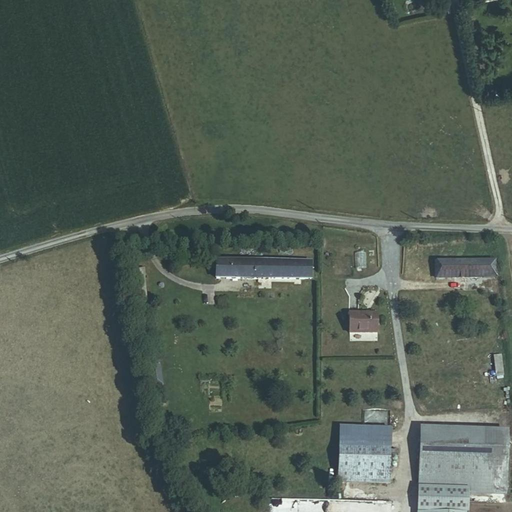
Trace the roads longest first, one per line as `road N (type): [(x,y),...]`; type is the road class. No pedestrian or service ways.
road 1 (unclassified): [(0,258),(190,211),(502,229)]
road 2 (unclassified): [(457,0),(502,229)]
